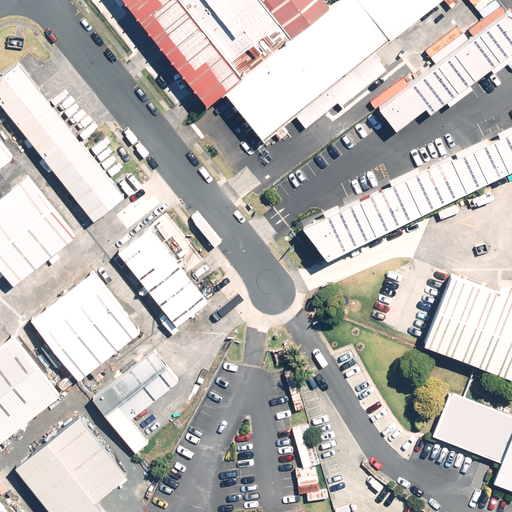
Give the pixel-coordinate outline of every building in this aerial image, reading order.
[(245,74),(233,59),(186,0),(127,0),(208,102),(226,88),(245,74)] [(186,0),(233,59),(280,22),(263,0),(186,0)] [(338,0),(330,7),(292,37),(245,74),(226,88),(265,137),(295,114),(305,127),(338,102),(340,105),(386,69),(374,53),(441,0),(338,0)] [(263,0),(280,22),(292,37),(330,7),(324,0),(263,0)] [(468,0),(477,11),(491,0),(468,0)] [(511,9),(506,6),(380,100),(397,123),(426,102),(429,106),(511,44),(511,9)] [(0,100),(92,218),(123,193),(20,62),(0,77),(0,100)] [(511,130),(303,224),(324,255),(511,166),(511,130)] [(0,167),(13,157),(0,139),(0,167)] [(76,235),(29,175),(0,197),(0,261),(16,282),(76,235)] [(207,300),(150,227),(119,251),(176,324),(207,300)] [(140,331),(93,271),(33,318),(80,378),(140,331)] [(430,328),(425,341),(511,373),(511,288),(501,291),(451,274),(430,328)] [(61,394),(14,334),(0,344),(0,440),(1,441),(61,394)] [(177,378),(154,348),(94,395),(137,450),(148,440),(129,416),(177,378)] [(232,378),(236,363),(226,361),(223,375),(232,378)] [(438,434),(503,460),(511,437),(511,413),(455,391),(438,434)] [(130,475),(82,415),(18,465),(54,511),(104,511),(96,501),(130,475)] [(511,437),(503,460),(495,480),(511,487),(511,437)]
